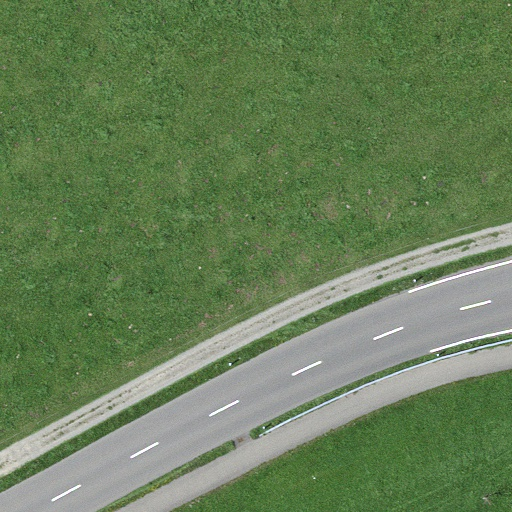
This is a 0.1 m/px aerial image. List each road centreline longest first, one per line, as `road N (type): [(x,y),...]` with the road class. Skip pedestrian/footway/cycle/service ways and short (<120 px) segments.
road 1 (track): [(0,464),(347,287),(511,235)]
road 2 (secondary): [(35,511),(331,357),(511,297)]
